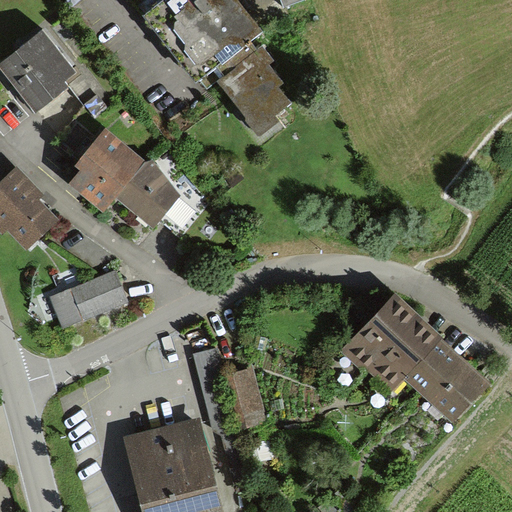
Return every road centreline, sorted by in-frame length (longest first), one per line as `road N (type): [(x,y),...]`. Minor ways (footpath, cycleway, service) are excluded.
road 1 (unclassified): [(511,343),(412,283),(355,269),(298,270),(190,306),(16,391)]
road 2 (tertiary): [(16,391),(48,511)]
